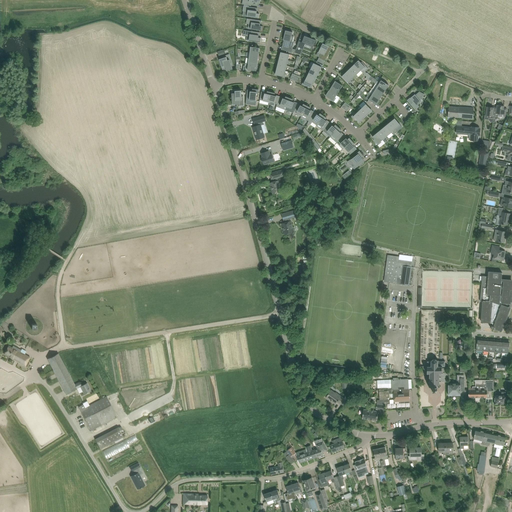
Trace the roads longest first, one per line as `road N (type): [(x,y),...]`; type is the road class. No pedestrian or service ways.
road 1 (tertiary): [(367,435),(320,418),(295,382),(213,85)]
road 2 (unclassified): [(367,435),(363,444),(287,475),(184,480),(141,511)]
road 3 (track): [(64,347),(280,313)]
road 4 (track): [(67,261),(87,222),(88,197),(35,147),(0,94)]
road 5 (unclassified): [(130,511),(52,390),(31,376)]
road 6 (unclassified): [(420,425),(416,269)]
